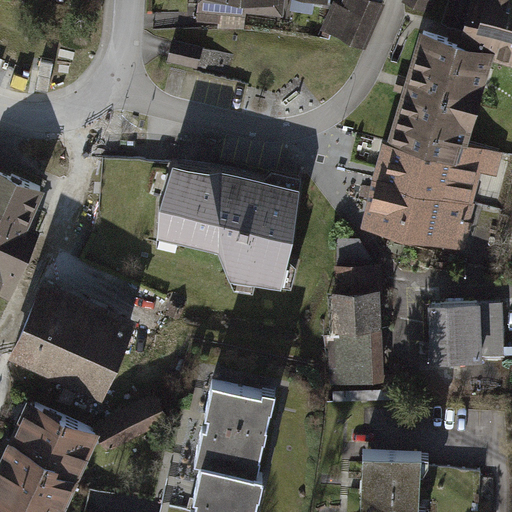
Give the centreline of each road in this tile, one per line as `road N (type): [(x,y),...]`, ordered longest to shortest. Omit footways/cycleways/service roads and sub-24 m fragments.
road 1 (residential): [(116,77),(160,109),(282,140),(316,134),(364,84),(399,0)]
road 2 (residential): [(76,110),(81,160),(0,345)]
